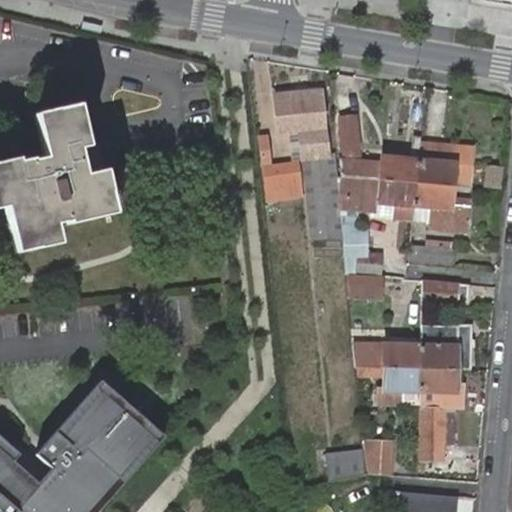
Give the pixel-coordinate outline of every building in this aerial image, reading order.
[(305,159),(329,156),(325,133),(321,91),(276,94),(281,135),(291,134),(302,133),(305,159)] [(80,145),(87,143),(76,102),(32,113),(42,158),(30,161),(30,158),(15,161),(14,158),(0,161),(0,205),(5,205),(17,253),(60,243),(56,223),(69,219),(70,222),(116,211),(106,169),(86,172),(80,145)] [(341,119),(345,157),(362,155),(357,117),(341,119)] [(269,132),(262,133),(265,163),(273,161),(269,132)] [(302,133),(291,134),(294,161),(305,159),(302,133)] [(337,175),(376,178),(380,179),(416,182),(419,160),(420,144),(421,141),(414,140),(411,160),(383,157),(382,164),(336,160),(337,175)] [(472,148),(420,144),(419,160),(416,182),(453,185),(469,187),(472,148)] [(336,160),(336,155),(329,156),(305,159),(308,186),(338,182),(337,175),(336,160)] [(298,162),(265,167),(267,189),(301,184),(298,162)] [(487,165),(484,184),(500,186),(501,166),(487,165)] [(357,207),(370,208),(371,201),(374,201),(376,178),(337,175),(340,208),(341,214),(346,270),(381,274),(382,249),(367,247),(367,226),(358,225),(357,207)] [(416,182),(380,179),(379,201),(374,201),(371,201),(370,208),(370,216),(410,220),(412,204),(414,204),(416,182)] [(308,186),(311,217),(341,214),(340,208),(338,182),(308,186)] [(451,206),(453,185),(416,182),(414,204),(433,206),(430,229),(467,232),(470,201),(454,199),(453,207),(451,206)] [(301,184),(267,189),(269,200),(302,195),(301,184)] [(413,228),(430,229),(433,206),(414,204),(413,228)] [(311,217),(312,239),(343,236),(341,214),(311,217)] [(424,238),(425,247),(442,249),(451,250),(452,240),(424,238)] [(411,246),(410,260),(417,260),(453,265),(454,250),(451,250),(442,249),(418,247),(411,246)] [(382,276),(350,274),(348,296),(380,298),(382,276)] [(467,283),(422,279),(421,304),(458,305),(458,297),(467,298),(467,283)] [(421,326),(420,345),(420,368),(456,369),(473,369),(472,326),(421,326)] [(352,344),(354,368),(360,368),(383,368),(420,368),(420,345),(352,344)] [(383,368),(360,368),(360,375),(383,376),(383,390),(400,390),(419,391),(420,368),(383,368)] [(456,369),(420,368),(419,391),(419,408),(424,408),(422,457),(441,458),(441,443),(454,444),(455,406),(465,406),(465,383),(457,382),(456,369)] [(0,426),(0,511),(92,511),(163,436),(100,381),(35,454),(2,424),(0,426)] [(400,390),(383,390),(378,390),(377,402),(400,403),(400,390)] [(369,472),(389,474),(392,442),(371,440),(369,472)] [(361,448),(326,453),(329,482),(364,472),(361,448)] [(452,511),(454,496),(394,491),(393,511),(395,511),(452,511)]
